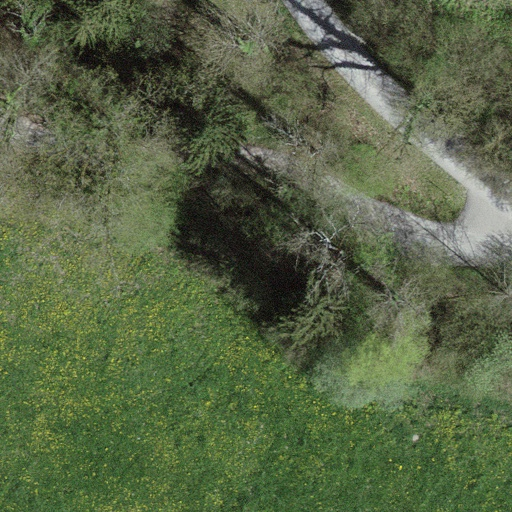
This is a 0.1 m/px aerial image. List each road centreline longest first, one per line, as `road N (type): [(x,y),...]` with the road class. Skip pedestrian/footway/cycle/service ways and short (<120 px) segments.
road 1 (track): [(511,235),(416,232),(244,152),(101,158),(0,114)]
road 2 (unclassified): [(511,230),(342,59),(301,0)]
